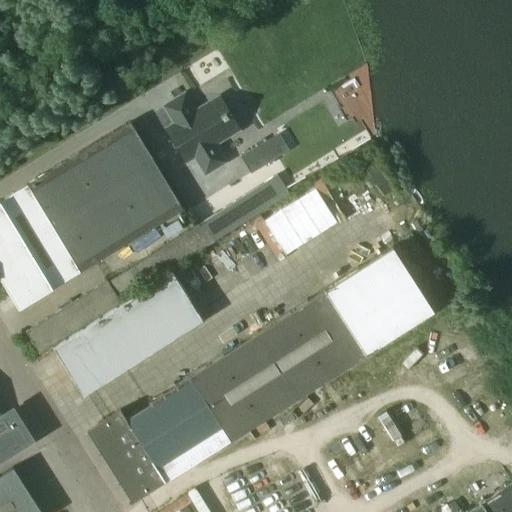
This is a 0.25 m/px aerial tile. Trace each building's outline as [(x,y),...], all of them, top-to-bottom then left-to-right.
[(167,128),(187,160),(195,155),(206,172),(225,160),(214,143),(239,128),(219,96),(195,111),(184,93),(165,105),(175,123),(167,128)] [(53,287),(80,271),(183,208),(130,121),(0,200),(0,277),(19,308),(53,287)] [(288,150),(279,135),(241,158),(251,173),(288,150)] [(196,227),(208,246),(290,194),(277,174),(196,227)] [(196,227),(110,283),(108,280),(26,331),(40,353),(121,302),(208,246),(196,227)] [(138,497),(366,353),(434,311),(392,246),(326,288),(189,375),(191,378),(127,419),(120,408),(103,418),(107,424),(96,430),(138,497)] [(172,271),(53,347),(84,392),(203,319),(172,271)] [(41,511),(13,466),(0,474),(0,511),(41,511)] [(511,511),(511,483),(466,511),(511,511)] [(210,511),(196,487),(152,511),(210,511)]
